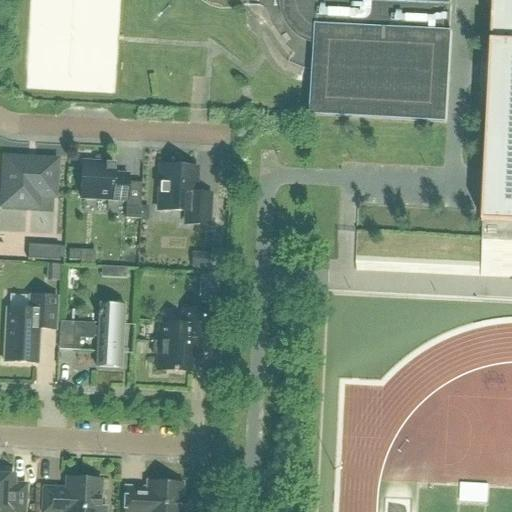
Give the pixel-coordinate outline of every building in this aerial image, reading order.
[(284,0),(285,6),(286,14),(289,21),(294,28),(300,33),(306,37),(314,41),(310,117),(312,117),(312,116),(445,124),(447,125),(452,33),(450,33),(451,0),(284,0)] [(511,0),(493,0),(482,241),(511,242),(511,0)] [(54,198),(56,162),(4,159),(1,207),(37,209),(38,197),(54,198)] [(81,163),(79,199),(126,202),(127,176),(113,176),(113,165),(81,163)] [(195,194),(196,169),(160,167),(157,211),(192,213),(192,226),(208,227),(210,195),(195,194)] [(140,208),(125,208),(124,220),(140,220),(140,208)] [(58,262),(59,247),(27,245),(26,260),(58,262)] [(6,310),(3,363),(36,365),(38,330),(54,331),(56,299),(29,297),(29,311),(6,310)] [(98,317),(98,329),(93,329),(93,325),(73,324),(60,323),(58,350),(72,351),(78,351),(79,339),(92,340),(92,338),(97,338),(96,368),(121,369),(124,306),(99,305),(99,313),(96,312),(96,317),(98,317)] [(153,343),(152,355),(157,355),(156,371),(191,373),(192,339),(208,340),(209,312),(182,311),(181,326),(158,325),(157,343),(153,343)] [(0,511),(23,511),(25,486),(12,485),(12,477),(0,475),(0,511)] [(43,489),(41,511),(97,511),(99,481),(67,480),(66,490),(43,489)] [(184,511),(185,500),(184,500),(184,501),(180,501),(181,486),(148,484),(147,490),(125,489),(123,511),(184,511)]
